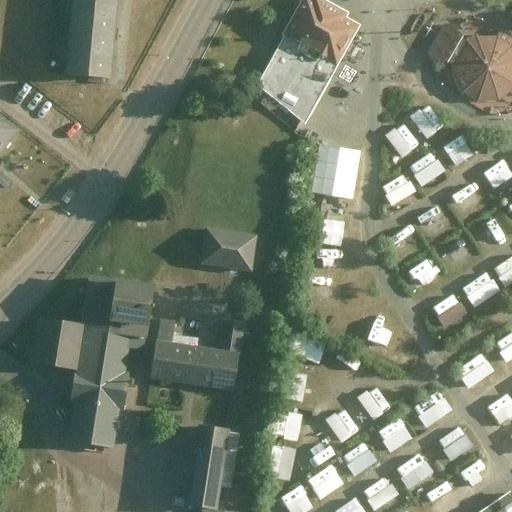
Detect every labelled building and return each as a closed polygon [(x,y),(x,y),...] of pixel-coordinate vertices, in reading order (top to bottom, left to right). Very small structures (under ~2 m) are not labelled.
[(68,0),(62,72),(106,75),(111,0),(68,0)] [(303,0),(256,85),(304,122),(359,25),(343,16),(345,13),(322,0),(303,0)] [(444,22),(425,54),(428,63),(438,64),(440,82),(474,102),(493,112),(511,110),(511,39),(481,19),(459,32),(454,24),(444,22)] [(434,102),(414,113),(428,137),(447,126),(434,102)] [(0,159),(21,132),(0,115),(0,159)] [(405,120),(388,135),(407,156),(424,141),(405,120)] [(446,146),(460,164),(477,152),(463,133),(446,146)] [(311,192),(352,199),(360,151),(318,144),(311,192)] [(424,183),(443,171),(432,155),(414,167),(424,183)] [(409,172),(385,184),(395,204),(419,192),(409,172)] [(317,217),(315,241),(346,244),(348,220),(317,217)] [(192,261),(243,269),(248,233),(197,226),(192,261)] [(493,248),(511,237),(507,229),(489,240),(493,248)] [(511,256),(496,267),(509,286),(511,283),(511,256)] [(478,306),(503,289),(490,270),(465,287),(478,306)] [(66,403),(73,404),(66,443),(109,450),(116,412),(120,413),(127,374),(123,373),(127,349),(140,352),(145,325),(143,324),(149,288),(86,277),(77,326),(36,319),(28,363),(72,371),(66,403)] [(448,325),(470,312),(458,293),(436,306),(448,325)] [(167,320),(150,317),(141,373),(221,386),(227,350),(232,351),(236,323),(216,320),(211,347),(164,339),(167,320)] [(322,362),(329,341),(299,330),(292,351),(322,362)] [(511,333),(498,341),(509,360),(511,358),(511,333)] [(473,387),(497,369),(484,351),(460,369),(473,387)] [(305,402),(310,374),(291,371),(286,398),(305,402)] [(378,383),(360,397),(377,419),(395,406),(378,383)] [(503,422),(511,415),(511,402),(507,394),(491,405),(503,422)] [(308,411),(287,405),(280,435),(301,440),(308,411)] [(347,406),(328,418),(344,442),(363,429),(347,406)] [(381,430),(393,448),(413,435),(401,417),(381,430)] [(193,503),(209,506),(222,429),(187,423),(174,500),(193,503)] [(451,458),(476,447),(465,425),(441,437),(451,458)] [(346,455),(358,473),(378,459),(365,441),(346,455)] [(292,479),(299,448),(276,443),(269,474),(292,479)] [(328,444),(308,457),(316,468),(335,455),(328,444)] [(421,454),(401,465),(412,485),(431,474),(421,454)] [(459,472),(464,481),(485,470),(480,460),(459,472)] [(335,463),(310,479),(323,499),(348,483),(335,463)] [(376,509),(400,495),(389,476),(365,489),(376,509)] [(448,480),(429,492),(434,501),(454,489),(448,480)] [(305,484),(284,493),(291,511),(305,511),(315,508),(305,484)] [(511,511),(511,496),(508,491),(476,511),(511,511)] [(337,511),(368,511),(360,497),(336,509),(337,511)] [(231,511),(232,509),(209,506),(193,503),(191,511),(231,511)]
